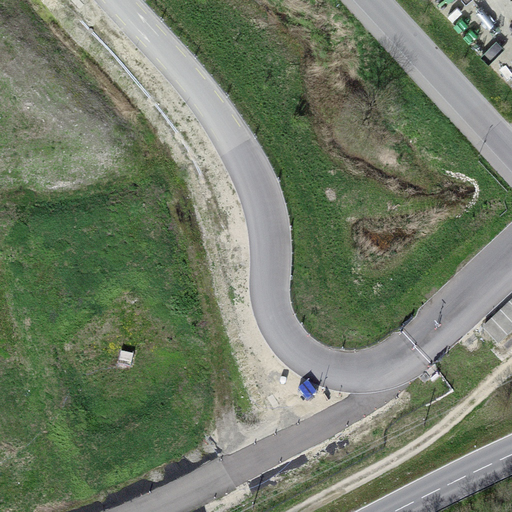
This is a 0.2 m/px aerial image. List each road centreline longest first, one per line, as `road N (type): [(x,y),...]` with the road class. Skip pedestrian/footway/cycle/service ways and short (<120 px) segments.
road 1 (track): [(299,511),(440,435),(511,364)]
road 2 (unclassified): [(372,0),(511,152)]
road 3 (secondary): [(511,455),(395,511)]
